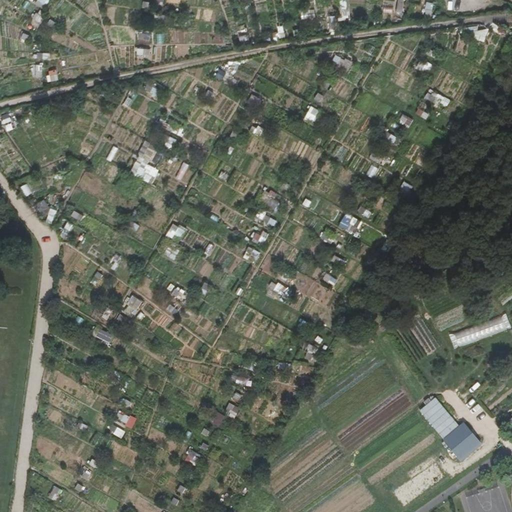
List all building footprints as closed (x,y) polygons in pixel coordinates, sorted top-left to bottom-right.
[(37,0),(35,3),(43,8),(48,0),(37,0)] [(348,0),(340,0),(340,17),(348,17),(348,0)] [(274,4),(275,12),(283,10),(281,3),(274,4)] [(314,10),(301,11),(302,20),(315,18),(314,10)] [(280,38),(286,37),(284,25),(278,26),(280,38)] [(477,26),(463,28),(465,34),(471,33),(471,32),(478,31),(477,26)] [(164,43),(163,33),(155,34),(156,44),(164,43)] [(507,46),(511,41),(505,38),(502,44),(507,46)] [(152,48),(137,47),(136,55),(152,55),(152,48)] [(440,54),(429,48),(426,54),(437,59),(440,54)] [(333,60),(338,63),(335,70),(339,72),(343,65),(349,69),(352,64),(349,62),(350,60),(344,57),(344,58),(336,55),(333,60)] [(421,61),(418,66),(428,72),(431,67),(421,61)] [(49,82),(58,81),(57,69),(47,71),(49,82)] [(228,83),(231,77),(220,71),(217,77),(228,83)] [(326,81),(323,86),(328,89),(332,84),(336,79),(330,75),(326,80),(326,81)] [(345,81),(336,93),(343,98),(352,85),(345,81)] [(157,97),(160,90),(149,84),(146,89),(152,92),(151,94),(157,97)] [(212,98),(215,93),(210,90),(206,95),(212,98)] [(429,92),(426,97),(434,103),(438,97),(429,92)] [(444,96),(441,102),(448,106),(451,100),(444,96)] [(254,105),(257,100),(252,97),(249,102),(254,105)] [(429,106),(419,100),(410,115),(419,120),(429,106)] [(305,101),(298,113),(303,116),(310,104),(305,101)] [(314,122),(321,111),(315,107),(308,118),(314,122)] [(173,132),(178,134),(183,126),(186,121),(174,114),(170,121),(171,121),(169,127),(174,129),(173,132)] [(413,125),(415,121),(404,114),(401,119),(413,125)] [(254,125),(251,131),(261,137),(265,129),(263,127),(261,130),(254,125)] [(395,142),(398,137),(387,130),(384,135),(395,142)] [(236,139),(239,134),(234,131),(231,136),(236,139)] [(168,142),(171,136),(165,134),(163,139),(168,142)] [(146,140),(138,156),(147,160),(151,153),(147,151),(149,146),(154,149),(156,145),(146,140)] [(381,164),(384,158),(373,153),(371,151),(370,154),(372,155),(370,158),(381,164)] [(75,177),(82,161),(71,157),(70,162),(74,164),(72,169),(70,169),(68,174),(68,175),(65,185),(72,188),(78,178),(75,177)] [(131,172),(152,184),(156,176),(148,172),(149,170),(140,165),(142,161),(139,159),(137,164),(136,163),(131,172)] [(132,176),(129,174),(122,186),(130,191),(137,181),(131,177),(132,176)] [(402,187),(399,194),(411,200),(415,193),(411,191),(414,186),(405,182),(401,180),(396,190),(398,191),(401,187),(402,187)] [(142,181),(133,195),(137,198),(146,183),(142,181)] [(20,187),(25,196),(31,192),(26,183),(20,187)] [(270,193),(266,191),(260,203),(266,206),(267,205),(278,211),(277,213),(280,215),(282,212),(279,210),(282,204),(271,198),(272,197),(270,193)] [(383,195),(377,192),(374,197),(380,200),(383,195)] [(54,206),(61,197),(55,193),(49,202),(54,206)] [(373,213),(362,206),(359,211),(369,218),(373,213)] [(258,216),(263,220),(269,223),(267,225),(270,227),(272,224),(275,226),(277,221),(266,215),(268,210),(262,207),(258,216)] [(75,210),(72,216),(82,221),(85,216),(75,210)] [(381,225),(384,220),(379,217),(376,222),(381,225)] [(354,218),(348,229),(353,232),(356,227),(361,230),(364,223),(354,218)] [(77,226),(64,219),(60,226),(65,228),(61,237),(66,239),(70,231),(71,231),(77,228),(77,226)] [(173,237),(180,227),(174,224),(168,234),(173,237)] [(329,241),(332,236),(326,232),(323,238),(329,241)] [(175,242),(167,238),(161,248),(167,252),(166,254),(173,259),(176,254),(174,252),(177,247),(173,245),(175,242)] [(194,238),(187,247),(190,249),(191,247),(194,249),(199,241),(194,238)] [(258,258),(260,252),(250,246),(247,252),(248,252),(245,258),(249,260),(252,254),(258,258)] [(333,261),(344,267),(347,261),(336,255),(333,261)] [(100,280),(104,275),(99,272),(95,277),(100,280)] [(326,273),(323,280),(335,285),(337,278),(326,273)] [(276,280),(271,286),(286,298),(291,291),(276,280)] [(200,292),(205,295),(211,285),(206,282),(200,292)] [(183,301),(186,296),(176,288),(173,294),(183,301)] [(133,295),(122,311),(132,318),(143,302),(133,295)] [(108,320),(115,309),(109,306),(103,317),(108,320)] [(132,321),(121,314),(118,320),(128,326),(132,321)] [(501,316),(455,334),(460,347),(506,329),(501,316)] [(305,328),(309,322),(304,319),(301,324),(305,328)] [(99,336),(102,330),(97,328),(94,333),(99,336)] [(306,342),(303,347),(314,352),(316,347),(306,342)] [(247,363),(245,368),(257,372),(260,364),(254,362),(253,365),(247,363)] [(111,384),(117,372),(112,369),(111,369),(105,366),(99,377),(111,384)] [(232,375),(231,381),(243,384),(245,378),(232,375)] [(240,401),(243,396),(238,393),(235,398),(240,401)] [(436,398),(421,411),(443,438),(459,426),(436,398)] [(132,403),(127,400),(124,405),(129,408),(132,403)] [(233,412),(236,406),(231,403),(228,408),(233,412)] [(226,417),(218,412),(212,423),(220,427),(226,417)] [(121,413),(111,428),(120,434),(130,419),(121,413)] [(86,431),(89,427),(80,423),(78,426),(81,428),(80,429),(86,431)] [(465,424),(445,441),(461,460),(481,443),(465,424)] [(211,432),(206,429),(202,434),(207,437),(208,437),(213,440),(218,433),(213,429),(211,432)] [(201,448),(207,452),(210,446),(205,443),(201,448)] [(189,455),(200,462),(203,456),(192,450),(189,455)] [(93,459),(90,465),(95,468),(98,463),(93,459)] [(194,475),(197,470),(192,467),(188,472),(194,475)] [(93,484),(96,478),(85,472),(82,478),(93,484)] [(81,492),(84,487),(79,484),(76,489),(81,492)] [(187,489),(182,485),(178,491),(184,494),(187,489)] [(64,491),(56,486),(49,497),(55,501),(60,493),(62,494),(64,491)] [(177,506),(181,500),(175,498),(172,503),(177,506)]
